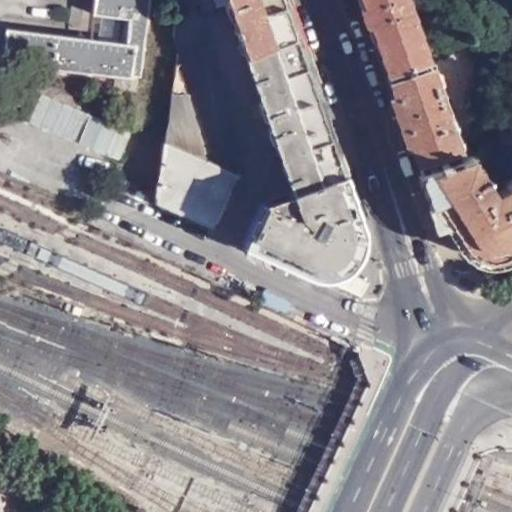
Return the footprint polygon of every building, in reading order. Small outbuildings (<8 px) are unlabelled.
[(140,76),(144,45),(137,44),(139,21),(147,21),(149,0),(95,0),(94,15),(121,19),(118,43),(7,29),(2,61),(131,78),(131,75),(140,76)] [(180,52),(157,192),(155,202),(213,227),(221,207),(227,209),(240,178),(235,176),(239,165),(202,16),(197,16),(195,0),(177,0),(174,26),(177,26),(176,40),(180,52)] [(228,0),(289,179),(295,198),(271,206),(251,254),(299,276),(318,283),(329,285),(338,283),(346,280),(352,277),(357,272),(361,267),(364,261),(368,255),(369,249),(370,243),(370,236),(346,161),(285,1),(284,0),(228,0)] [(361,0),(386,74),(426,61),(428,59),(407,0),(361,0)] [(137,44),(144,45),(147,21),(139,21),(137,44)] [(386,74),(421,172),(459,159),(426,61),(386,74)] [(503,255),(511,249),(511,182),(494,194),(470,156),(459,159),(421,172),(443,234),(452,229),(461,243),(477,255),(490,257),(503,255)] [(65,511),(69,503),(40,489),(29,511),(65,511)]
